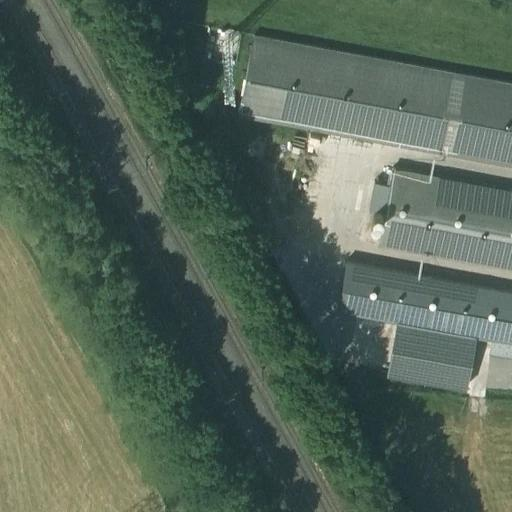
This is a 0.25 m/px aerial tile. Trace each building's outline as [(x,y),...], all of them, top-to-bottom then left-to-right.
[(511,164),(511,82),(254,34),(239,114),(511,164)] [(362,153),(301,142),(292,191),(323,197),(329,166),(359,172),(362,153)] [(511,267),(511,189),(393,167),(378,243),(511,267)] [(511,341),(511,291),(345,261),(337,309),(511,341)] [(390,369),(394,331),(340,325),(335,363),(390,369)]
